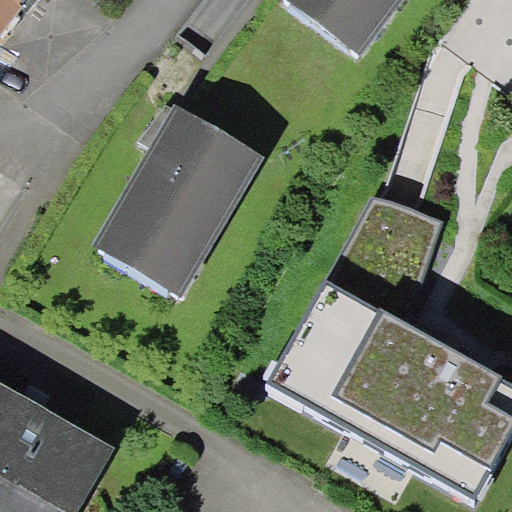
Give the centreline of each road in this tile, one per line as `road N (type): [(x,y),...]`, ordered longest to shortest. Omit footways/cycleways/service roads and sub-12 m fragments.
road 1 (residential): [(0,343),(296,511)]
road 2 (residential): [(153,0),(68,97),(0,115)]
